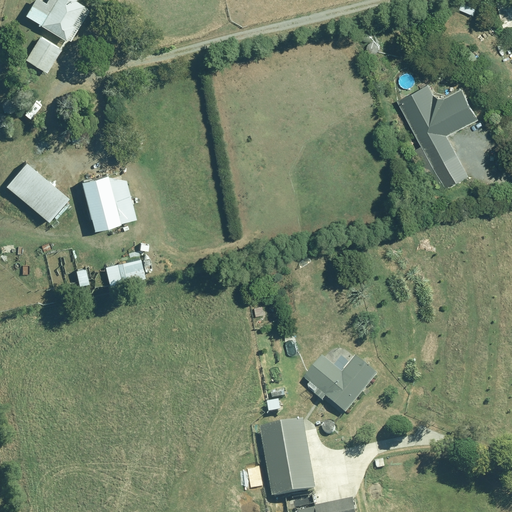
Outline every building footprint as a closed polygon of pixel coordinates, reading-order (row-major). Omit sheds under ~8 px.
[(48,0),(47,1),(45,0),(35,0),(28,13),(70,40),(90,7),(78,0),(48,0)] [(62,48),(42,35),(27,57),(48,71),(62,48)] [(444,97),(441,92),(438,94),(432,83),(400,99),(444,188),(470,175),(449,135),(483,118),(467,86),(444,97)] [(51,219),(71,196),(29,159),(9,182),(51,219)] [(120,174),(114,175),(113,172),(84,180),(96,228),(138,217),(127,176),(121,177),(120,174)] [(142,257),(107,265),(111,284),(146,276),(142,257)] [(308,377),(321,387),(319,390),(321,392),(318,396),(326,402),(329,398),(348,414),(380,375),(358,357),(344,374),(325,357),(308,377)] [(276,498),(318,490),(306,421),(263,429),(276,498)] [(358,511),(356,500),(306,511),(358,511)]
